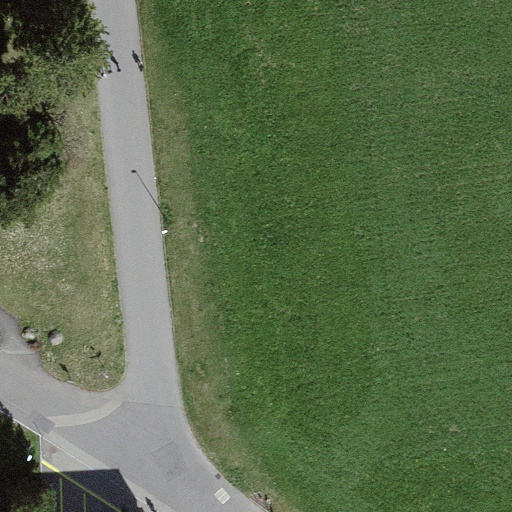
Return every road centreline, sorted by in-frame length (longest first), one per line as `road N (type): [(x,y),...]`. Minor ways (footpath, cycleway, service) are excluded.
road 1 (residential): [(115,0),(163,482)]
road 2 (residential): [(163,482),(0,372)]
